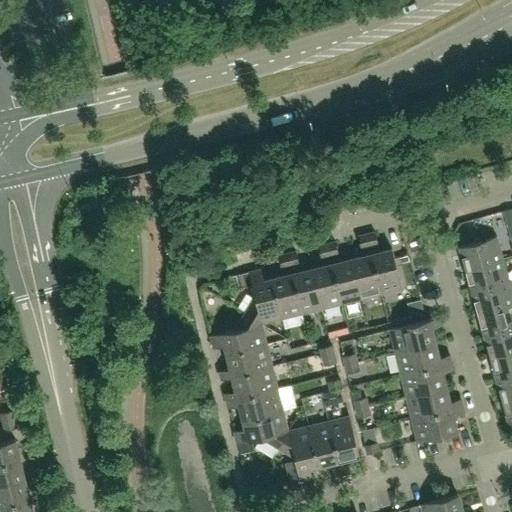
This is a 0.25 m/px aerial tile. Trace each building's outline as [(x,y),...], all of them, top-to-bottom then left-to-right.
[(511,208),(502,211),(506,225),(511,223),(511,208)] [(375,232),(366,234),(369,246),(378,244),(375,232)] [(360,248),(369,246),(366,234),(357,236),(360,248)] [(502,258),(496,236),(458,246),(465,269),(502,258)] [(335,242),(327,244),(330,256),(338,254),(335,242)] [(321,258),(330,256),(327,244),(318,246),(321,258)] [(402,288),(392,248),(371,253),(381,293),(402,288)] [(296,251),(287,253),(290,265),(299,263),(296,251)] [(282,268),(290,265),(287,253),(279,256),(282,268)] [(381,293),(371,253),(351,258),(361,298),(381,293)] [(408,254),(398,257),(400,263),(410,261),(408,254)] [(361,298),(351,258),(331,263),(341,303),(361,298)] [(509,280),(502,258),(465,269),(471,291),(509,280)] [(341,303),(331,263),(312,268),(321,308),(341,303)] [(321,308),(312,268),(292,273),(301,313),(321,308)] [(281,318),(272,278),(263,280),(261,269),(248,272),(255,297),(245,313),(261,323),(281,318)] [(301,313),(292,273),(272,278),(281,318),(301,313)] [(235,275),(226,278),(228,284),(237,282),(235,275)] [(511,303),(511,292),(509,280),(471,291),(477,313),(511,303)] [(511,326),(511,303),(477,313),(483,335),(511,326)] [(267,347),(261,323),(245,313),(235,329),(210,335),(213,348),(224,345),(227,357),(267,347)] [(435,342),(432,327),(442,325),(440,316),(390,329),(395,352),(435,342)] [(511,350),(511,326),(483,335),(489,357),(511,350)] [(439,357),(435,342),(395,352),(401,374),(451,362),(449,354),(439,357)] [(320,348),(322,356),(334,354),(332,345),(320,348)] [(272,367),(267,347),(227,357),(230,368),(219,371),(221,380),(232,377),(272,367)] [(511,374),(511,350),(489,357),(496,379),(511,374)] [(343,356),(345,365),(357,362),(355,353),(343,356)] [(336,362),(334,354),(322,356),(324,365),(336,362)] [(359,370),(357,362),(345,365),(347,373),(359,370)] [(446,387),(443,372),(453,369),(451,362),(401,374),(406,396),(446,387)] [(277,388),(272,367),(232,377),(235,391),(225,393),(226,401),(277,388)] [(511,398),(511,374),(496,379),(502,401),(511,398)] [(342,387),(340,379),(328,381),(330,390),(342,387)] [(330,390),(322,392),(326,405),(345,400),(342,387),(330,390)] [(462,406),(460,398),(450,401),(446,387),(406,396),(412,418),(462,406)] [(282,410),(277,388),(226,401),(228,408),(239,405),(242,420),(282,410)] [(354,400),(356,409),(368,406),(366,397),(354,400)] [(511,422),(511,398),(502,401),(508,424),(511,422)] [(370,414),(368,406),(356,409),(358,417),(370,414)] [(457,432),(453,416),(464,413),(462,406),(412,418),(417,442),(457,432)] [(0,413),(2,422),(15,419),(12,410),(0,413)] [(288,431),(282,410),(242,420),(245,429),(234,431),(239,453),(254,450),(252,440),(262,438),(278,447),(288,431)] [(359,456),(349,416),(328,421),(338,461),(359,456)] [(15,419),(2,422),(4,430),(17,428),(15,419)] [(338,461),(328,421),(309,426),(318,466),(338,461)] [(318,466),(309,426),(288,431),(278,447),(294,457),(300,482),(312,479),(310,468),(318,466)] [(0,463),(20,459),(15,439),(0,442),(0,463)] [(379,451),(377,442),(365,445),(367,454),(379,451)] [(29,448),(32,456),(44,454),(42,445),(29,448)] [(44,454),(32,456),(34,465),(46,462),(44,454)] [(0,484),(24,479),(20,459),(0,463),(0,484)] [(349,466),(340,468),(343,481),(351,478),(349,466)] [(334,483),(343,481),(340,468),(331,471),(334,483)] [(0,505),(29,499),(24,479),(0,484),(0,505)] [(39,488),(41,496),(53,493),(51,485),(39,488)] [(53,493),(41,496),(43,505),(55,502),(53,493)] [(462,511),(457,494),(421,504),(423,511),(462,511)] [(0,511),(32,511),(29,499),(0,505),(0,511)]
